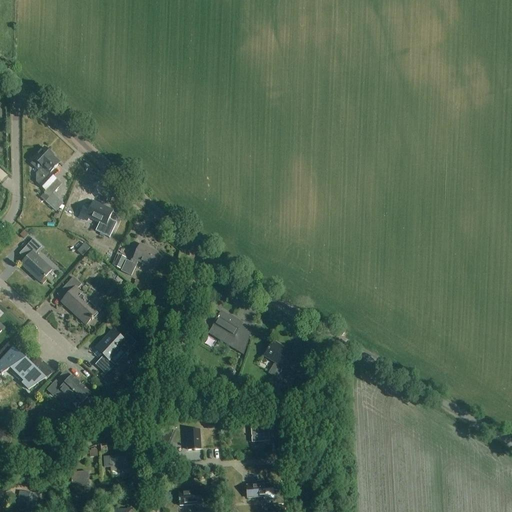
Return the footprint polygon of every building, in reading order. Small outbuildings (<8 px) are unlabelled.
[(60,164),(44,149),(34,160),(35,161),(31,165),(45,178),(38,184),(46,192),(44,194),(44,195),(41,198),(56,213),(64,205),(53,195),(62,186),(56,180),(55,181),(49,175),(60,164)] [(113,212),(93,203),(91,208),(85,205),(79,218),(87,221),(89,218),(106,226),(113,212)] [(42,247),(33,239),(19,255),(25,260),(21,265),(40,283),(52,271),(35,255),(42,247)] [(85,244),(77,252),(82,257),(90,249),(85,244)] [(162,256),(140,245),(133,260),(132,263),(126,261),(121,272),(131,277),(138,262),(155,270),(162,256)] [(114,267),(121,270),(126,259),(119,256),(114,267)] [(62,303),(86,326),(99,311),(77,291),(81,286),(73,278),(57,296),(63,301),(62,303)] [(213,327),(208,334),(222,343),(227,335),(233,339),(229,347),(236,351),(243,340),(236,336),(243,324),(235,319),(234,320),(221,313),(213,327)] [(100,361),(96,366),(99,369),(110,379),(114,373),(112,371),(116,366),(137,343),(127,334),(123,338),(114,330),(96,350),(104,357),(100,361)] [(268,374),(284,384),(289,374),(284,371),(294,355),(273,342),(264,357),(276,364),(275,365),(274,365),(268,374)] [(13,350),(0,364),(0,378),(2,377),(2,378),(4,377),(4,376),(11,372),(24,384),(22,386),(29,392),(38,385),(37,385),(36,384),(41,378),(25,363),(26,362),(13,350)] [(65,372),(51,388),(47,392),(53,398),(55,395),(62,401),(64,398),(71,404),(75,400),(80,405),(82,403),(91,394),(72,377),(71,378),(65,372)] [(139,405),(127,395),(122,401),(133,412),(139,405)] [(252,443),(270,441),(268,421),(263,421),(264,427),(251,428),(252,443)] [(191,431),(187,431),(188,447),(188,451),(201,450),(200,446),(200,435),(199,431),(191,431)] [(168,451),(171,444),(162,440),(159,447),(168,451)] [(16,462),(31,464),(34,451),(19,449),(16,462)] [(128,471),(127,456),(104,458),(104,469),(110,468),(110,472),(128,471)] [(89,486),(88,472),(71,473),(73,487),(89,486)] [(211,490),(219,490),(219,484),(218,484),(218,478),(212,478),(212,484),(211,484),(211,490)] [(260,485),(256,485),(246,486),(247,499),(269,497),(269,501),(274,501),(273,487),(260,488),(260,485)] [(201,491),(179,493),(180,506),(196,505),(202,504),(201,496),(201,491)] [(35,495),(20,492),(17,505),(33,508),(34,502),(37,502),(39,496),(35,496),(35,495)]
